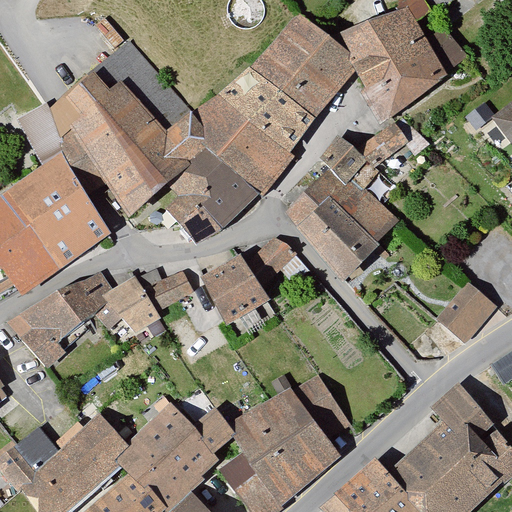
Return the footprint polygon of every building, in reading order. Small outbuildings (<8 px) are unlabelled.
[(0,303),(7,299),(12,305),(54,277),(55,280),(113,246),(81,199),(92,193),(118,225),(157,192),(168,202),(154,212),(178,241),(192,248),(219,236),(255,207),(298,164),(290,155),(309,125),(342,87),(369,129),(465,70),(441,29),(422,44),(413,27),(429,18),(416,0),(409,0),(397,5),(400,12),(322,41),(294,17),(244,73),(188,115),(131,43),(42,109),(14,121),(37,169),(0,199),(0,303)] [(457,0),(423,0),(434,15),(457,0)] [(511,102),(487,122),(511,155),(511,102)] [(430,146),(406,118),(352,151),(346,145),(281,219),(336,289),(378,254),(372,245),(397,225),(363,180),(400,151),(410,161),(430,146)] [(240,257),(193,282),(216,331),(268,302),(260,290),(293,258),(272,240),(244,265),(240,257)] [(98,272),(5,327),(40,373),(87,342),(91,347),(109,335),(119,347),(157,324),(153,318),(187,296),(180,273),(158,280),(155,272),(132,280),(129,276),(108,289),(98,272)] [(495,312),(466,290),(436,327),(465,349),(495,312)] [(511,353),(488,369),(500,388),(511,379),(511,353)] [(34,434),(0,459),(0,486),(21,511),(198,511),(186,498),(201,484),(197,481),(208,473),(236,511),(281,511),(339,460),(326,443),(352,429),(321,378),(288,391),(281,379),(259,385),(265,403),(243,416),(235,402),(211,415),(188,429),(170,405),(124,446),(98,420),(54,453),(34,434)] [(0,408),(10,401),(0,386),(0,408)] [(470,511),(498,487),(502,490),(511,480),(511,428),(500,438),(455,388),(425,413),(438,429),(383,472),(376,461),(328,499),(330,504),(318,511),(470,511)]
